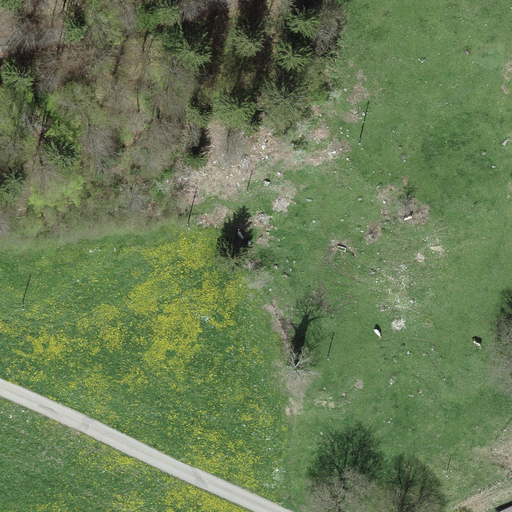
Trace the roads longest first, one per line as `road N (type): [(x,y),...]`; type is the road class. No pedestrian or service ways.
road 1 (unclassified): [(276,511),(0,387)]
road 2 (unclassified): [(0,45),(211,0)]
